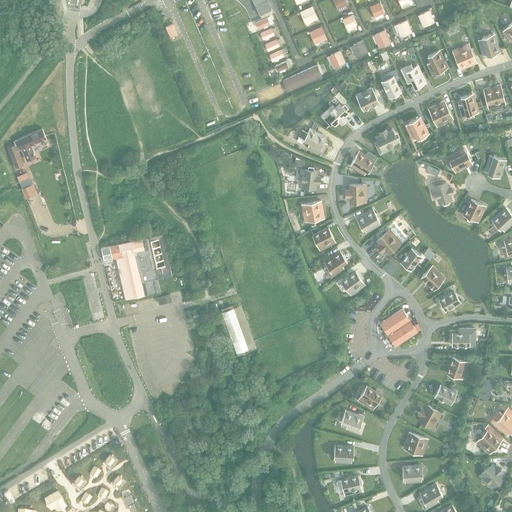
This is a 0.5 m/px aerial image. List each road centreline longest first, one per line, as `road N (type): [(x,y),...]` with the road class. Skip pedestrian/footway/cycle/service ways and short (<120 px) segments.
road 1 (residential): [(511,65),(441,88),(342,150),(332,209),(352,245),(394,288)]
road 2 (unclassified): [(113,324),(77,171),(70,48)]
road 3 (unclassified): [(255,511),(258,463),(280,424),(356,370)]
road 4 (residential): [(421,351),(424,364),(381,446),(382,469),(402,511)]
road 5 (unclassified): [(116,418),(88,401),(65,337),(113,324)]
